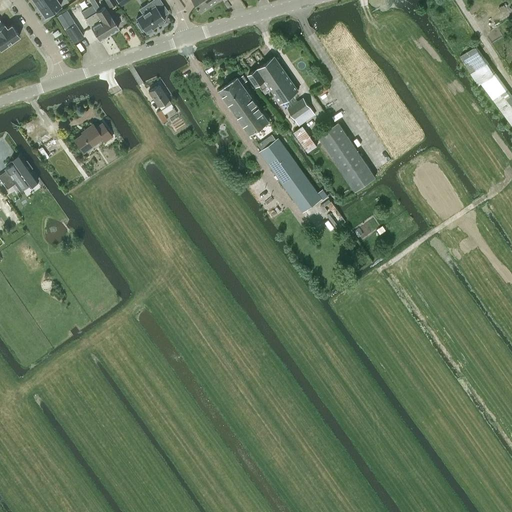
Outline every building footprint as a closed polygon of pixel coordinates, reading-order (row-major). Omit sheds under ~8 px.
[(32,0),(39,8),(49,0),(32,0)] [(57,0),(49,0),(39,8),(45,17),(61,5),(57,0)] [(146,32),(165,19),(162,15),(168,11),(160,0),(152,0),(151,1),(155,6),(136,18),(138,21),(136,23),(141,30),(143,29),(146,32)] [(194,0),(202,11),(217,0),(194,0)] [(96,2),(91,5),(91,6),(95,12),(100,9),(96,2)] [(90,6),(81,12),(85,18),(94,12),(95,12),(91,6),(90,6)] [(95,12),(108,34),(117,28),(104,6),(100,9),(95,12)] [(94,12),(85,18),(99,40),(108,34),(95,12),(94,12)] [(0,49),(19,35),(11,24),(6,28),(3,23),(2,24),(0,21),(0,49)] [(75,22),(64,29),(73,43),(84,36),(82,33),(75,23),(75,22)] [(478,84),(480,83),(495,72),(477,46),(461,57),(478,84)] [(257,68),(269,84),(281,102),(298,90),(274,56),(257,68)] [(264,87),(269,84),(257,68),(248,75),(256,85),(258,84),(265,93),(268,92),(264,87)] [(511,94),(495,72),(480,83),(511,125),(511,94)] [(242,74),(238,77),(242,83),(246,80),(242,74)] [(240,91),(245,87),(242,83),(238,77),(237,76),(219,89),(226,100),(233,95),(240,91)] [(167,102),(169,101),(158,85),(148,92),(158,106),(163,103),(165,106),(168,103),(167,102)] [(233,95),(226,100),(250,133),(268,120),(245,87),(240,91),(233,95)] [(299,125),(314,114),(303,97),(288,108),(299,125)] [(174,108),(171,103),(156,113),(162,123),(167,120),(164,115),(174,108)] [(105,142),(112,136),(102,122),(95,127),(92,123),(81,132),(82,133),(74,139),(83,152),(102,138),(105,142)] [(355,190),(375,176),(338,122),(319,135),(355,190)] [(308,152),(316,145),(302,125),(294,132),(308,152)] [(321,198),(318,192),(278,137),(259,151),(303,211),(321,198)] [(9,162),(13,159),(15,162),(5,169),(6,170),(0,174),(0,179),(7,189),(15,183),(19,189),(29,182),(31,185),(38,180),(30,168),(31,167),(21,152),(8,161),(9,162)] [(271,219),(283,210),(260,178),(248,186),(271,219)] [(322,189),(318,192),(321,198),(323,200),(327,196),(322,189)] [(2,196),(0,197),(0,206),(7,217),(14,212),(2,196)]
